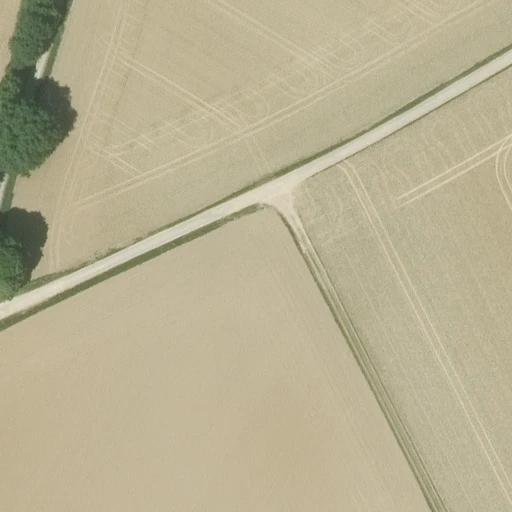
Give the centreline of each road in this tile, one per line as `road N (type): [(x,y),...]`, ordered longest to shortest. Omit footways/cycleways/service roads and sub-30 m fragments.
road 1 (unclassified): [(0,313),(279,183),(511,52)]
road 2 (track): [(440,511),(279,183)]
road 3 (unclassified): [(0,166),(53,0)]
